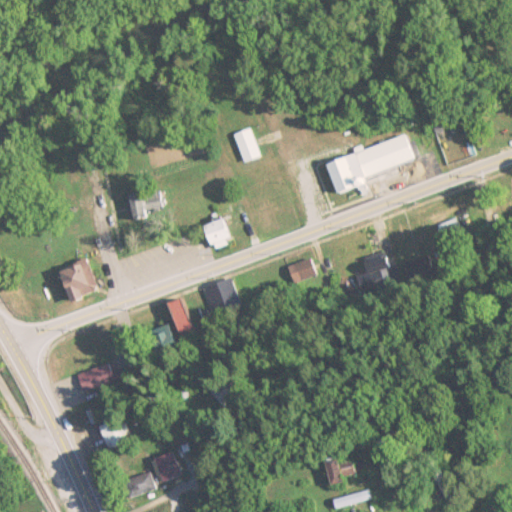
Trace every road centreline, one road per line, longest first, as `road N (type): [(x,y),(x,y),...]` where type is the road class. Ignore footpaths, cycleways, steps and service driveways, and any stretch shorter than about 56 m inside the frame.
road 1 (residential): [(7,344),(511,155)]
road 2 (secondary): [(91,511),(0,330)]
